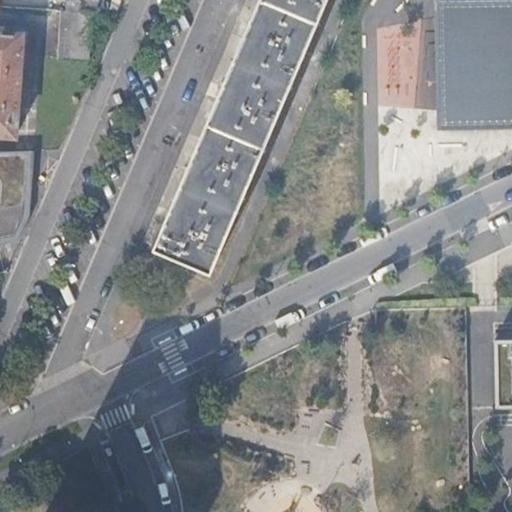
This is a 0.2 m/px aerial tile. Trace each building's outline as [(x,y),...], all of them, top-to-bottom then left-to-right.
[(66,0),(66,9),(97,12),(98,0),(66,0)] [(210,277),(326,0),(260,0),(251,22),(217,103),(198,148),(168,219),(154,253),(210,277)] [(511,128),(511,0),(437,0),(441,130),(511,128)] [(62,10),(58,56),(88,58),(93,13),(62,10)] [(0,30),(0,135),(16,137),(23,32),(0,30)] [(30,152),(0,153),(0,243),(18,239),(26,218),(30,152)] [(511,340),(495,341),(496,405),(511,404),(511,340)] [(310,511),(305,499),(277,511),(310,511)]
